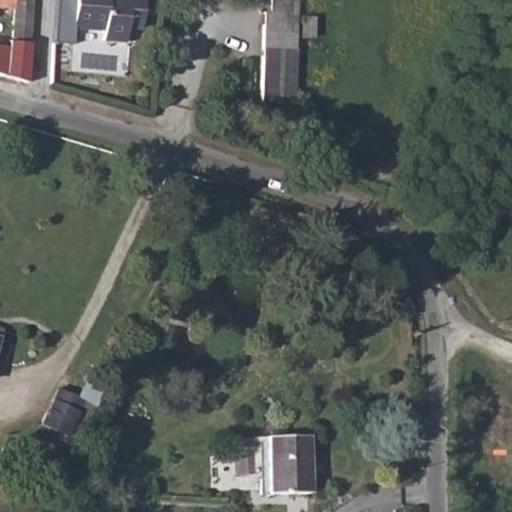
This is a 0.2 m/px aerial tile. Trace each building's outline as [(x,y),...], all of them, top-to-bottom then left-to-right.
[(0,0),(0,5),(13,9),(9,38),(10,44),(29,48),(31,0),(0,0)] [(76,0),(74,34),(105,36),(105,46),(126,48),(126,36),(141,36),(143,2),(112,0),(76,0)] [(264,20),(257,105),(292,108),(300,6),(272,4),(271,20),(264,20)] [(0,47),(0,77),(25,85),(29,48),(10,44),(9,50),(0,47)] [(0,396),(7,399),(21,354),(0,348),(0,396)] [(51,455),(77,407),(52,393),(26,442),(51,455)] [(264,440),(263,496),(306,497),(306,440),(264,440)]
